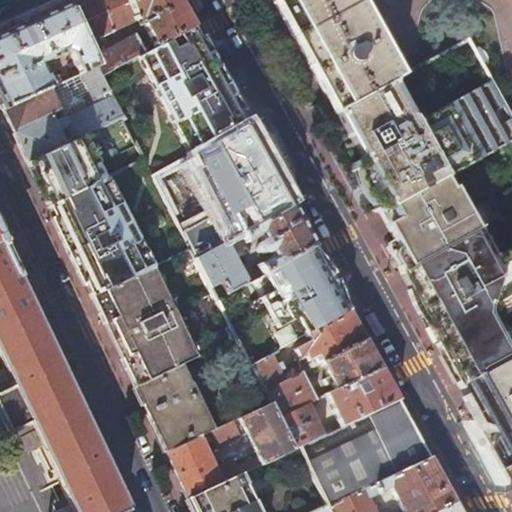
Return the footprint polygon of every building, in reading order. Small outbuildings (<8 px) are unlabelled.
[(85,45),(113,32),(97,0),(77,0),(73,2),(66,5),(85,45)] [(139,20),(154,48),(191,28),(175,0),(97,0),(113,32),(139,20)] [(511,0),(271,0),(333,113),(391,81),(392,83),(394,81),(402,77),(359,0),(511,0)] [(0,110),(0,111),(48,89),(50,88),(38,64),(44,61),(46,63),(61,57),(60,54),(62,53),(70,56),(79,75),(95,67),(91,58),(85,45),(66,5),(41,17),(25,24),(0,35),(0,110)] [(144,53),(134,59),(188,157),(209,145),(245,126),(231,100),(191,28),(154,48),(144,53)] [(95,67),(100,77),(134,59),(144,53),(134,36),(119,44),(91,58),(95,67)] [(90,101),(107,93),(100,77),(95,67),(79,75),(78,75),(90,101)] [(333,113),(334,115),(392,83),(391,81),(333,113)] [(396,268),(398,274),(494,221),(487,208),(480,206),(467,213),(454,190),(450,192),(447,186),(511,148),(511,123),(489,82),(416,123),(394,81),(392,83),(334,115),(359,162),(350,167),(348,174),(351,176),(353,183),(357,191),(360,197),(363,201),(367,206),(371,212),(369,214),(377,217),(386,213),(400,238),(388,244),(386,251),(391,260),(395,259),(399,266),(396,268)] [(8,127),(25,163),(120,118),(110,98),(63,121),(48,89),(0,111),(8,127)] [(120,118),(25,163),(35,184),(45,206),(103,179),(95,164),(95,163),(134,145),(120,118)] [(245,126),(209,145),(213,153),(212,154),(227,181),(210,190),(213,196),(267,167),(256,147),(245,126)] [(192,175),(184,159),(151,177),(159,194),(168,189),(173,197),(164,203),(172,219),(206,200),(197,184),(205,180),(200,171),(192,175)] [(172,219),(179,232),(233,202),(236,209),(261,195),(270,210),(286,201),(276,183),(267,167),(213,196),(206,200),(172,219)] [(105,178),(103,179),(45,206),(67,251),(89,297),(89,298),(149,270),(105,178)] [(300,226),(289,207),(264,220),(253,226),(239,234),(193,259),(209,290),(219,285),(224,294),(260,275),(311,247),(300,226)] [(429,337),(456,385),(509,357),(511,354),(511,211),(494,221),(398,274),(395,276),(404,292),(429,337)] [(185,244),(189,250),(193,259),(239,234),(228,213),(206,225),(206,227),(202,229),(204,234),(185,244)] [(250,221),(253,226),(264,220),(261,215),(250,221)] [(311,247),(260,275),(269,291),(254,299),(249,304),(248,307),(247,310),(246,313),(247,319),(265,310),(276,330),(294,320),(303,336),(347,313),(311,247)] [(0,364),(10,386),(0,391),(0,427),(2,433),(6,432),(28,422),(38,443),(40,447),(70,511),(121,511),(124,511),(0,250),(0,364)] [(106,333),(132,388),(181,364),(234,338),(219,310),(214,300),(209,290),(193,259),(189,250),(149,270),(89,298),(106,333)] [(209,290),(214,300),(224,294),(219,285),(209,290)] [(282,369),(287,379),(299,373),(303,371),(313,367),(317,364),(363,341),(355,326),(347,313),(303,336),(306,341),(291,350),(297,362),(282,369)] [(371,355),(363,341),(317,364),(325,378),(326,381),(327,384),(331,392),(378,369),(371,355)] [(268,355),(248,366),(262,392),(282,382),(274,366),(268,355)] [(456,385),(478,426),(511,408),(511,362),(509,357),(456,385)] [(148,420),(164,455),(199,438),(209,434),(215,431),(192,382),(190,383),(181,364),(132,388),(148,420)] [(274,366),(282,382),(287,379),(282,369),(280,364),(274,366)] [(316,372),(313,367),(303,371),(306,377),(316,372)] [(340,427),(395,400),(386,382),(378,369),(331,392),(323,396),(340,427)] [(268,406),(275,419),(306,404),(314,400),(299,373),(287,379),(282,382),(262,392),(268,406)] [(325,506),(325,508),(428,459),(412,430),(395,400),(340,427),(322,435),(297,448),(325,506)] [(291,450),(297,448),(322,435),(306,404),(275,419),(291,450)] [(172,471),(186,501),(238,476),(291,450),(275,419),(268,406),(238,420),(256,456),(235,466),(232,459),(214,468),(199,438),(164,455),(172,471)] [(511,408),(478,426),(497,460),(511,451),(511,408)] [(22,450),(38,443),(28,422),(6,432),(2,433),(8,445),(17,441),(22,450)] [(215,431),(209,434),(215,448),(239,437),(232,423),(215,431)] [(511,451),(497,460),(511,487),(511,451)] [(431,511),(452,503),(440,481),(428,459),(325,508),(327,511),(431,511)] [(255,511),(238,476),(186,501),(191,511),(255,511)] [(457,511),(452,503),(431,511),(457,511)]
